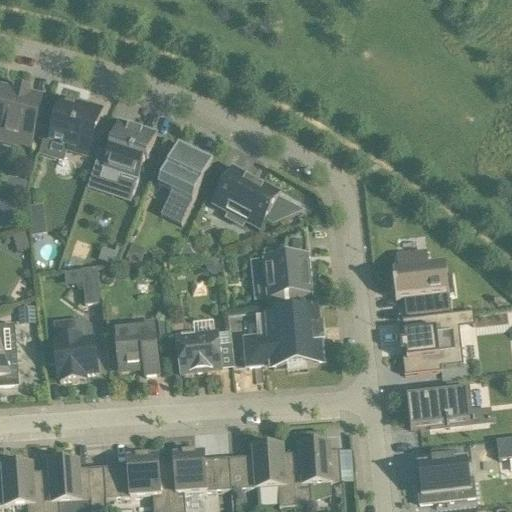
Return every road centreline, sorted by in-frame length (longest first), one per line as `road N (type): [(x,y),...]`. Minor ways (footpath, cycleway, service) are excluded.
road 1 (residential): [(0,46),(174,96),(335,177),(347,201),(372,399)]
road 2 (residential): [(0,426),(372,399)]
